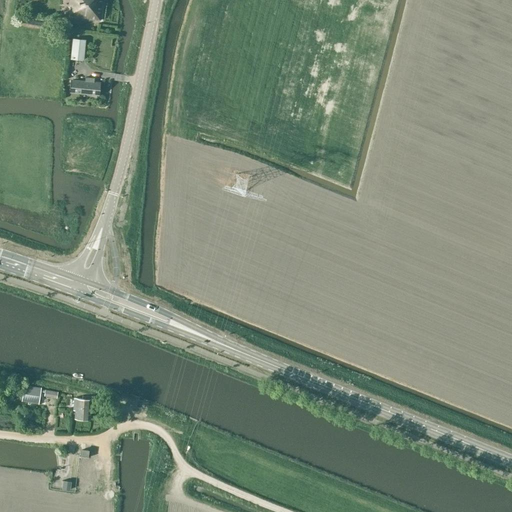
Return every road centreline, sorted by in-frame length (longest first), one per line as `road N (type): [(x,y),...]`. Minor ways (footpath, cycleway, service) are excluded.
road 1 (primary): [(511,461),(82,287)]
road 2 (tertiary): [(82,287),(122,164),(157,0)]
road 3 (track): [(286,511),(189,470),(167,438)]
road 4 (unclassified): [(0,431),(86,439),(128,425)]
